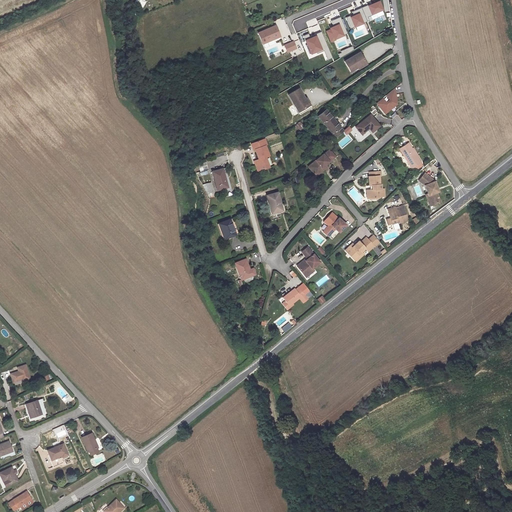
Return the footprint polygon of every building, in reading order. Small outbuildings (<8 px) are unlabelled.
[(370,21),(369,19),(374,17),(373,15),(385,11),(381,1),(353,12),(354,14),(346,18),(351,29),(370,21)] [(330,29),(331,30),(327,32),(332,42),(335,40),(335,39),(347,34),(340,17),(331,21),(333,26),(334,27),(330,29)] [(274,25),(255,33),(260,44),(268,41),(278,37),(274,25)] [(308,54),(313,51),(314,54),(321,51),(325,61),(332,58),(321,31),(307,36),(306,34),(302,36),(303,40),(302,41),(308,54)] [(287,53),(296,49),(293,42),(284,46),(287,53)] [(342,60),(348,71),(355,67),(355,68),(364,63),(357,51),(342,60)] [(284,94),(295,111),(304,105),(299,99),(301,98),(295,88),(284,94)] [(394,88),(376,104),(385,114),(397,104),(394,88)] [(302,97),(301,98),(299,99),(304,105),(295,111),(297,114),(308,107),(302,97)] [(341,130),(323,110),(322,110),(315,117),(333,137),(341,130)] [(368,114),(353,126),(359,134),(366,128),(370,132),(378,126),(368,114)] [(300,126),(294,131),(298,136),(304,132),(300,126)] [(347,126),(342,131),(345,135),(351,130),(347,126)] [(259,139),(248,143),(251,151),(252,150),(256,160),(254,160),(256,163),(252,164),(255,172),(260,170),(260,169),(266,166),(263,157),(266,156),(259,139)] [(408,143),(399,149),(414,168),(422,161),(408,143)] [(305,166),(311,173),(318,167),(319,167),(323,164),(333,156),(327,149),(321,154),(320,153),(305,166)] [(203,162),(192,166),(194,173),(205,170),(203,162)] [(325,165),(323,164),(319,167),(318,167),(311,173),(313,175),(325,165)] [(220,169),(209,172),(215,190),(224,187),(221,177),(222,177),(220,169)] [(369,187),(371,196),(381,194),(381,193),(380,186),(382,186),(382,185),(381,181),(380,181),(379,173),(380,173),(379,169),(368,170),(368,174),(367,174),(369,183),(372,182),(372,187),(369,187)] [(425,182),(429,189),(432,195),(434,194),(437,199),(442,196),(437,187),(436,184),(438,182),(435,177),(434,177),(432,175),(423,170),(418,178),(425,182)] [(432,195),(429,189),(427,190),(433,201),(437,199),(434,194),(432,195)] [(276,194),(265,197),(270,215),(281,212),(276,194)] [(391,216),(393,223),(399,221),(399,222),(409,219),(405,208),(397,210),(396,206),(389,209),(391,216)] [(332,221),(330,223),(325,229),(331,233),(337,226),(341,229),(348,221),(340,215),(339,215),(333,210),(327,217),(332,221)] [(229,218),(218,222),(224,238),(235,233),(229,218)] [(377,243),(377,244),(382,239),(376,232),(371,237),(377,243)] [(356,246),(351,251),(357,257),(365,249),(368,246),(371,249),(377,243),(371,237),(368,235),(363,240),(361,238),(355,245),(356,246)] [(307,246),(302,251),(308,258),(298,266),(305,275),(313,268),(312,267),(320,261),(307,246)] [(365,249),(357,257),(360,259),(367,251),(365,249)] [(244,257),(234,262),(240,278),(254,273),(252,267),(248,268),(244,257)] [(316,271),(313,268),(305,275),(307,278),(316,271)] [(299,287),(305,295),(309,292),(303,284),(299,287)] [(290,306),(293,304),(300,298),(304,303),(309,299),(305,295),(299,287),(296,289),(295,288),(283,298),(285,301),(290,306)] [(320,296),(316,300),(319,304),(324,300),(320,296)] [(290,306),(285,301),(282,303),(287,310),(294,305),(293,304),(290,306)] [(292,327),(289,323),(282,329),(285,332),(292,327)] [(23,367),(14,370),(15,374),(8,376),(11,384),(18,382),(19,384),(28,381),(23,367)] [(39,403),(35,405),(40,418),(44,417),(39,403)] [(40,418),(35,405),(24,408),(28,422),(40,418)] [(82,437),(88,451),(90,451),(98,447),(99,447),(92,432),(82,437)] [(8,445),(0,448),(0,459),(12,456),(8,445)] [(62,448),(46,454),(50,463),(61,459),(62,460),(67,458),(62,448)] [(11,472),(0,476),(0,480),(5,491),(17,486),(11,472)] [(14,510),(20,506),(32,498),(27,491),(9,502),(14,510)] [(32,498),(20,506),(22,509),(34,502),(32,498)] [(111,507),(106,510),(107,511),(121,511),(124,510),(118,501),(110,506),(111,507)]
